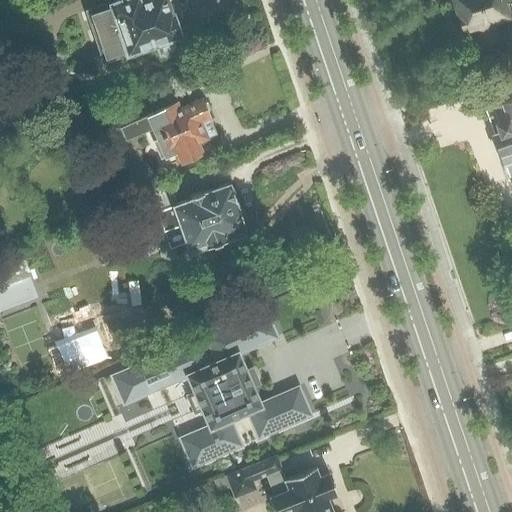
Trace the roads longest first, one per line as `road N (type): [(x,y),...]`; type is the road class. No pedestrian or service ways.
road 1 (secondary): [(484,511),(350,124)]
road 2 (residential): [(350,124),(511,76)]
road 3 (secondary): [(350,124),(307,0)]
